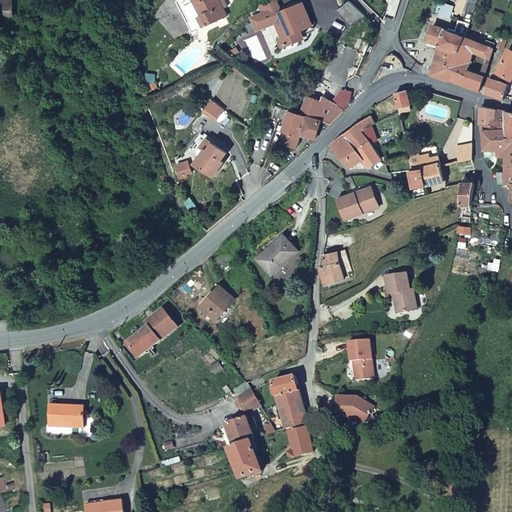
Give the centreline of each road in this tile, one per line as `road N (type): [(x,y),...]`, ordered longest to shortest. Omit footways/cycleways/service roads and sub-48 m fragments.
road 1 (secondary): [(0,342),(119,311),(308,157)]
road 2 (residential): [(308,157),(321,199),(308,371),(326,461),(321,511)]
